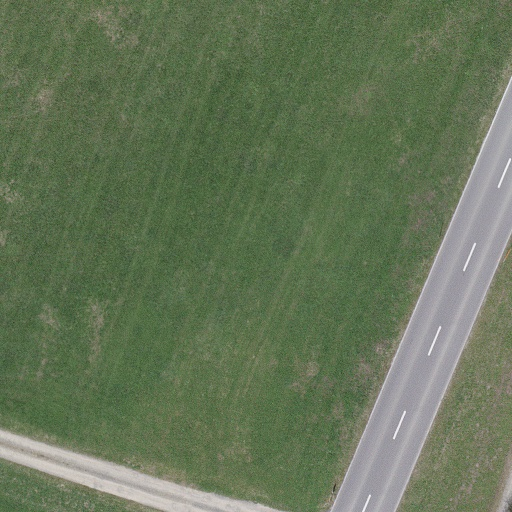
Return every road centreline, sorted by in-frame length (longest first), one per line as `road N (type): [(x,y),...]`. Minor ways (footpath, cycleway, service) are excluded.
road 1 (secondary): [(511,153),(363,511)]
road 2 (track): [(0,452),(199,511)]
